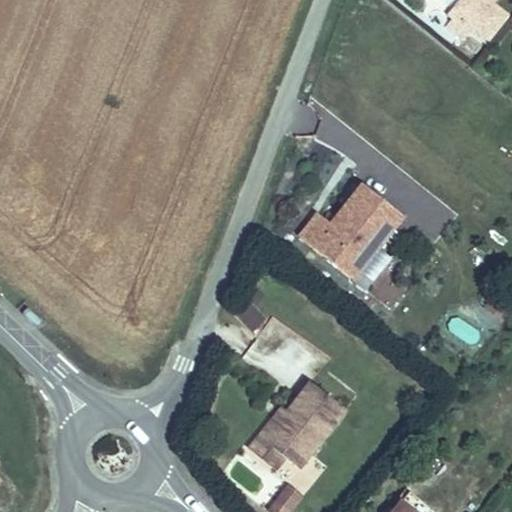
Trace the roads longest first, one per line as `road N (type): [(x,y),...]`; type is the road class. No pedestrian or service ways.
road 1 (unclassified): [(144,420),(187,362),(325,0)]
road 2 (tertiary): [(0,322),(90,417)]
